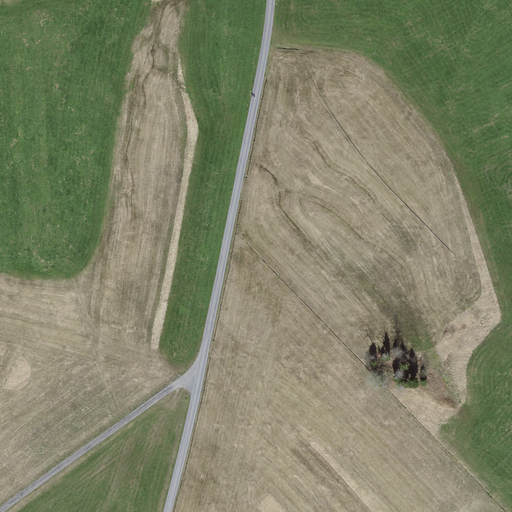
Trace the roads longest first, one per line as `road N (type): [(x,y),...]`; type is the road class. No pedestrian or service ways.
road 1 (unclassified): [(200,374),(271,0)]
road 2 (unclassified): [(200,374),(0,511)]
road 3 (unclassified): [(168,511),(200,374)]
